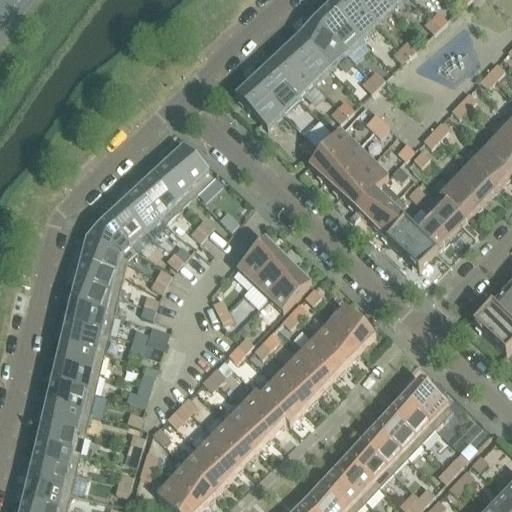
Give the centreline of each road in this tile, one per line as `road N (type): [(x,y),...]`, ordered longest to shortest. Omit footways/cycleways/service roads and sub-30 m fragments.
road 1 (residential): [(179,105),(56,222),(0,456)]
road 2 (residential): [(416,331),(179,105)]
road 3 (residential): [(288,0),(179,105)]
road 4 (residential): [(416,331),(511,234)]
road 5 (residential): [(511,422),(416,331)]
